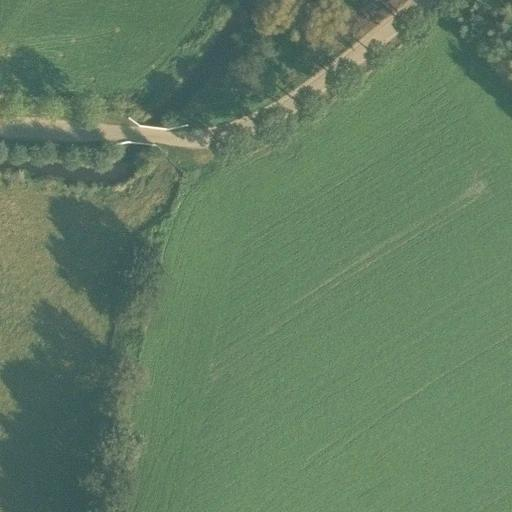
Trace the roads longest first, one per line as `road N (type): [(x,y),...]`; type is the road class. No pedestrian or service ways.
road 1 (unclassified): [(161,137),(220,137),(264,123),(424,0)]
road 2 (unclassified): [(161,137),(0,128)]
